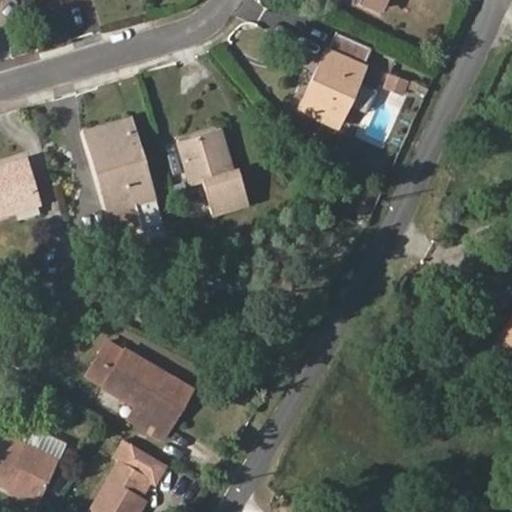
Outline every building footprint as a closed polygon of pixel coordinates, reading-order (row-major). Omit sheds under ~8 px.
[(362,0),(381,9),(385,0),(362,0)] [(353,89),(363,65),(325,48),(298,106),(336,124),(344,105),(359,112),(366,95),(353,89)] [(406,81),(390,73),(384,85),(401,92),(406,81)] [(128,119),(84,131),(88,146),(132,134),(128,119)] [(229,168),(217,129),(177,139),(189,180),(199,178),(210,212),(246,202),(235,166),(229,168)] [(156,219),(132,134),(88,146),(95,169),(103,166),(114,207),(107,209),(112,228),(137,220),(139,225),(156,219)] [(0,213),(37,203),(24,158),(0,165),(0,213)] [(95,169),(107,209),(114,207),(103,166),(95,169)] [(54,313),(87,303),(79,273),(44,283),(54,313)] [(511,314),(496,344),(511,352),(511,314)] [(19,363),(29,344),(13,335),(3,353),(19,363)] [(152,373),(154,368),(105,337),(83,374),(134,406),(127,419),(161,440),(170,428),(164,424),(184,393),(152,373)] [(170,428),(192,390),(154,368),(152,373),(184,393),(164,424),(170,428)] [(0,431),(0,480),(12,486),(40,499),(64,444),(29,428),(22,442),(0,431)] [(120,462),(91,511),(138,511),(147,498),(142,494),(152,478),(157,481),(166,465),(125,440),(115,458),(120,462)] [(38,503),(40,499),(12,486),(10,490),(38,503)]
